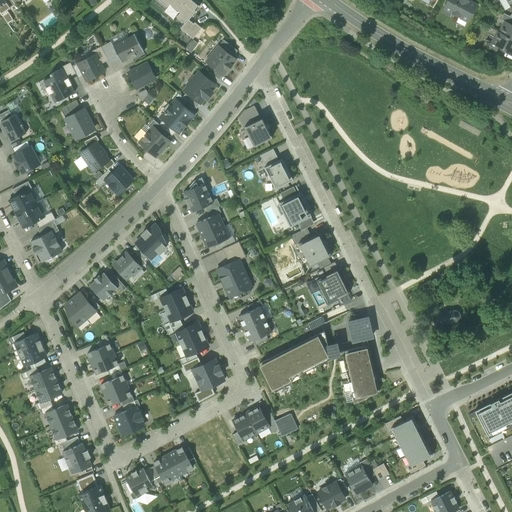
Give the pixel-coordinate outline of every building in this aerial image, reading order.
[(0,0),(0,12),(1,14),(7,10),(9,8),(10,8),(4,0),(0,0)] [(15,4),(12,0),(4,0),(10,8),(9,8),(10,9),(15,4)] [(200,6),(192,0),(158,0),(167,7),(170,4),(180,12),(176,17),(185,23),(185,24),(189,20),(196,11),(194,10),(198,6),(199,7),(200,6)] [(448,0),(446,5),(453,8),(451,12),(468,21),(476,5),(470,2),(470,1),(467,0),(448,0)] [(3,16),(8,24),(13,20),(8,12),(3,16)] [(505,22),(511,25),(511,24),(511,17),(510,17),(504,13),(501,20),(505,22)] [(202,28),(195,22),(194,24),(189,20),(185,24),(185,23),(180,29),(193,39),(202,28)] [(505,22),(500,33),(511,38),(511,25),(505,22)] [(511,53),(511,38),(500,33),(498,32),(493,43),(492,43),(499,47),(511,53)] [(134,35),(114,45),(113,45),(119,58),(122,63),(123,63),(122,62),(143,51),(143,52),(144,51),(135,34),(134,34),(134,35)] [(491,49),(496,52),(499,47),(492,43),(493,43),(486,39),(481,50),(489,52),(491,49)] [(238,51),(223,40),(218,46),(233,57),(238,51)] [(111,42),(101,47),(108,61),(109,63),(119,58),(113,45),(111,42)] [(233,57),(218,46),(206,62),(211,66),(214,68),(224,75),(228,70),(228,71),(233,65),(232,65),(236,59),(233,57)] [(101,47),(90,52),(92,56),(95,54),(101,64),(108,61),(101,47)] [(80,53),(84,60),(92,56),(90,52),(89,49),(80,53)] [(84,60),(78,63),(84,76),(87,81),(105,72),(101,64),(95,54),(92,56),(84,60)] [(62,67),(62,68),(67,78),(68,77),(76,73),(72,66),(71,62),(62,67)] [(84,76),(78,63),(72,66),(76,73),(79,78),(84,76)] [(128,73),(136,88),(154,79),(154,78),(156,77),(148,63),(128,73)] [(44,81),(50,93),(55,103),(68,96),(75,92),(68,79),(69,78),(68,77),(67,78),(62,68),(50,74),(52,77),(44,81)] [(224,75),(214,68),(210,73),(219,80),(220,80),(224,75)] [(187,92),(200,103),(205,98),(207,99),(213,92),(211,90),(215,85),(206,77),(199,71),(195,77),(194,76),(188,84),(188,85),(184,90),(187,92)] [(206,77),(215,85),(219,80),(210,73),(210,72),(206,77)] [(187,101),(197,108),(200,103),(187,92),(183,97),(187,101)] [(69,97),(68,96),(55,103),(50,93),(49,94),(54,105),(69,97)] [(176,99),(183,105),(187,101),(183,97),(178,93),(175,98),(176,99)] [(176,131),(179,133),(194,114),(189,109),(188,110),(183,105),(176,99),(160,117),(163,120),(176,131)] [(61,109),(63,114),(79,105),(77,100),(61,109)] [(81,109),(79,105),(63,114),(66,119),(82,111),(81,109)] [(240,118),(244,127),(260,119),(254,106),(245,110),(240,118)] [(6,134),(11,143),(20,138),(19,137),(26,133),(22,126),(23,125),(17,113),(12,116),(9,110),(0,114),(0,119),(1,123),(7,134),(6,134)] [(66,119),(76,138),(94,129),(84,110),(82,111),(66,119)] [(244,127),(254,146),(272,137),(262,118),(260,119),(244,127)] [(163,120),(159,124),(154,119),(148,126),(152,129),(153,127),(163,136),(167,131),(172,135),(176,131),(163,120)] [(140,142),(156,156),(160,152),(162,154),(168,148),(165,146),(169,141),(163,136),(153,127),(152,129),(140,142)] [(85,140),(89,146),(96,142),(99,140),(96,135),(85,140)] [(89,166),(93,172),(94,171),(102,166),(109,161),(105,155),(106,154),(101,147),(100,148),(96,142),(89,146),(81,152),(90,166),(89,166)] [(13,155),(23,173),(40,164),(30,146),(13,155)] [(260,155),(266,166),(279,160),(273,149),(260,155)] [(279,160),(266,166),(264,167),(276,188),(293,180),(283,158),(279,160)] [(109,161),(102,166),(106,171),(109,169),(115,163),(112,159),(109,161)] [(106,180),(118,193),(132,180),(120,167),(113,174),(106,180)] [(96,181),(100,186),(106,180),(113,174),(109,169),(96,181)] [(202,177),(193,181),(195,184),(189,186),(191,189),(186,191),(183,192),(192,212),(205,206),(213,202),(212,201),(202,177)] [(12,189),(16,196),(29,190),(25,183),(12,189)] [(280,193),(283,201),(297,194),(293,186),(280,193)] [(9,200),(16,213),(37,203),(30,190),(30,189),(29,190),(16,196),(9,200)] [(297,194),(283,201),(279,203),(280,204),(276,206),(281,216),(284,214),(290,227),(298,223),(303,220),(311,216),(300,193),(297,194)] [(213,202),(205,206),(208,212),(218,207),(220,206),(217,199),(212,201),(213,202)] [(44,216),(37,203),(16,213),(24,227),(36,221),(44,217),(44,216)] [(218,207),(208,212),(210,217),(218,213),(221,212),(218,207)] [(36,221),(39,227),(53,220),(54,220),(55,219),(52,212),(44,216),(44,217),(36,221)] [(196,223),(202,236),(224,226),(218,213),(210,217),(196,223)] [(315,224),(311,216),(303,220),(307,228),(315,224)] [(59,230),(54,220),(53,220),(39,227),(37,228),(41,236),(52,230),(54,233),(59,230)] [(303,220),(298,223),(301,230),(307,228),(303,220)] [(166,232),(161,222),(157,226),(160,228),(162,234),(166,232)] [(155,224),(148,231),(147,229),(142,234),(143,236),(136,243),(137,244),(150,258),(151,259),(158,252),(160,253),(166,247),(165,246),(166,245),(162,234),(160,228),(157,226),(155,224)] [(224,226),(202,236),(207,247),(216,243),(229,237),(224,226)] [(295,245),(299,243),(311,237),(307,228),(301,230),(291,236),(295,245)] [(31,241),(42,262),(63,251),(54,233),(52,230),(41,236),(31,241)] [(311,237),(299,243),(310,266),(317,263),(328,257),(332,255),(320,232),(311,237)] [(229,237),(216,243),(219,249),(235,241),(233,236),(229,237)] [(222,249),(229,263),(239,259),(246,256),(239,241),(222,249)] [(150,258),(137,244),(133,248),(135,250),(146,262),(150,258)] [(146,262),(135,250),(130,255),(141,268),(147,263),(146,262)] [(130,255),(126,252),(122,256),(123,257),(119,261),(118,260),(113,264),(127,279),(132,274),(134,275),(141,268),(130,255)] [(328,257),(317,263),(320,269),(323,267),(331,263),(328,257)] [(229,263),(217,269),(230,297),(252,287),(239,259),(229,263)] [(0,279),(11,274),(4,260),(0,262),(0,279)] [(326,272),(325,273),(325,275),(338,269),(333,263),(331,263),(323,267),(326,272)] [(321,278),(317,280),(329,303),(337,299),(348,293),(350,292),(338,269),(325,275),(321,278)] [(99,275),(95,278),(95,279),(96,280),(90,285),(100,297),(104,301),(109,296),(118,288),(110,278),(104,272),(100,276),(99,274),(99,275)] [(17,286),(11,274),(0,279),(0,295),(7,292),(17,286)] [(115,274),(110,278),(118,288),(122,292),(127,288),(115,274)] [(161,298),(166,310),(188,300),(183,288),(169,294),(161,298)] [(167,289),(151,296),(153,301),(161,298),(169,294),(167,289)] [(0,309),(11,301),(11,300),(7,292),(0,295),(0,309)] [(96,311),(96,310),(88,301),(81,292),(65,305),(70,317),(78,326),(96,311)] [(351,300),(348,293),(337,299),(341,306),(351,300)] [(92,297),(88,301),(96,310),(100,306),(92,297)] [(188,300),(166,310),(171,321),(180,318),(193,311),(188,300)] [(260,300),(248,306),(250,311),(261,306),(263,305),(260,300)] [(239,316),(245,329),(266,319),(261,306),(250,311),(239,316)] [(456,321),(457,320),(458,320),(459,318),(460,317),(459,315),(459,313),(458,312),(456,311),(455,311),(454,311),(432,316),(433,319),(435,319),(436,323),(434,324),(435,327),(456,321)] [(368,317),(350,321),(348,322),(353,341),(363,339),(367,338),(372,337),(368,317)] [(164,325),(167,330),(182,323),(180,318),(171,321),(164,325)] [(266,319),(245,329),(250,342),(254,340),(267,334),(272,332),(266,319)] [(176,332),(182,344),(204,334),(198,322),(185,329),(176,332)] [(182,323),(167,330),(169,336),(176,332),(185,329),(182,323)] [(329,354),(328,348),(328,346),(328,345),(324,330),(268,359),(269,362),(322,335),(327,354),(329,354)] [(12,344),(15,342),(27,338),(24,332),(9,338),(12,344)] [(37,333),(27,338),(15,342),(18,349),(17,350),(19,354),(42,345),(41,340),(40,340),(37,333)] [(204,334),(182,344),(187,356),(195,352),(209,346),(204,334)] [(267,334),(254,340),(256,346),(269,340),(267,334)] [(322,335),(269,362),(268,359),(260,363),(274,392),(275,392),(292,383),(290,379),(328,360),(327,354),(322,335)] [(96,343),(99,349),(110,344),(108,338),(96,343)] [(367,338),(363,339),(365,346),(366,349),(373,379),(376,378),(367,338)] [(88,353),(92,363),(114,354),(110,344),(99,349),(88,353)] [(42,345),(19,354),(21,359),(22,359),(25,365),(29,364),(45,357),(46,356),(44,350),(44,349),(42,345)] [(329,354),(327,354),(328,360),(343,356),(342,354),(366,349),(365,346),(336,352),(329,354)] [(343,356),(351,391),(353,401),(354,404),(379,391),(379,390),(376,378),(373,379),(366,349),(342,354),(343,356)] [(195,352),(179,359),(182,365),(198,357),(195,352)] [(118,364),(114,354),(92,363),(96,373),(107,369),(118,364)] [(45,357),(29,364),(32,369),(47,363),(45,357)] [(182,365),(186,373),(193,369),(192,369),(202,364),(198,357),(182,365)] [(202,364),(192,369),(193,369),(202,390),(202,391),(212,386),(224,381),(221,374),(223,373),(219,365),(217,366),(214,359),(202,364)] [(124,361),(118,364),(107,369),(110,374),(121,369),(127,367),(124,361)] [(24,379),(31,376),(39,373),(37,367),(22,374),(24,379)] [(51,368),(39,373),(31,376),(32,380),(31,381),(34,386),(35,385),(36,389),(57,380),(55,378),(56,377),(54,372),(53,373),(51,368)] [(123,375),(121,369),(110,374),(112,380),(123,375)] [(101,385),(105,395),(127,385),(123,375),(112,380),(101,385)] [(57,380),(36,389),(38,393),(37,393),(39,398),(40,398),(42,402),(50,398),(62,393),(60,388),(61,388),(59,383),(58,383),(57,380)] [(131,395),(127,385),(105,395),(109,405),(121,400),(132,395),(131,395)] [(202,390),(195,393),(199,402),(215,394),(212,386),(202,391),(202,390)] [(347,403),(353,401),(351,391),(345,393),(347,403)] [(511,391),(475,411),(487,436),(511,423),(511,391)] [(132,395),(131,395),(132,395),(121,400),(123,406),(135,401),(132,395)] [(42,402),(35,405),(37,410),(41,409),(52,404),(50,398),(42,402)] [(125,411),(136,406),(140,405),(138,399),(135,401),(123,406),(125,411)] [(52,404),(41,409),(43,414),(46,413),(55,409),(52,404)] [(67,404),(55,409),(46,413),(48,417),(47,417),(49,423),(50,422),(52,426),(72,417),(71,414),(72,414),(70,409),(69,409),(67,404)] [(125,411),(114,416),(122,436),(131,432),(131,431),(139,428),(138,428),(144,425),(142,420),(144,419),(141,412),(139,412),(136,406),(125,411)] [(259,406),(245,413),(256,433),(269,426),(264,416),(259,406)] [(275,421),(271,412),(264,416),(269,426),(272,432),(278,429),(275,421)] [(256,433),(245,413),(233,420),(239,431),(244,440),(256,433)] [(282,436),(297,429),(290,414),(275,421),(278,429),(282,436)] [(389,431),(392,429),(391,427),(403,421),(400,416),(386,423),(389,431)] [(72,417),(52,426),(53,429),(52,430),(55,435),(56,435),(57,439),(66,435),(78,430),(75,425),(76,425),(74,420),(73,420),(72,417)] [(413,417),(403,421),(391,427),(392,429),(396,437),(398,436),(415,428),(418,427),(413,417)] [(489,439),(494,436),(502,432),(511,427),(511,423),(487,436),(489,439)] [(415,428),(398,436),(396,437),(397,439),(396,439),(400,446),(401,447),(403,446),(420,437),(422,436),(419,430),(417,431),(415,428)] [(244,440),(239,431),(232,435),(238,445),(245,441),(244,440)] [(505,436),(502,432),(494,436),(496,441),(505,436)] [(57,439),(54,440),(56,446),(61,443),(68,441),(66,435),(57,439)] [(78,436),(68,441),(61,443),(65,451),(81,444),(78,436)] [(420,437),(403,446),(401,447),(402,448),(401,448),(404,455),(405,455),(406,456),(407,455),(424,447),(423,443),(425,442),(422,436),(420,437)] [(81,444),(65,451),(63,452),(72,474),(93,465),(89,458),(91,457),(88,450),(86,451),(83,443),(81,444)] [(424,447),(407,455),(406,456),(410,464),(411,466),(423,460),(432,455),(427,445),(424,447)] [(183,450),(191,464),(196,462),(189,447),(183,450)] [(183,450),(183,449),(179,452),(178,449),(168,455),(179,475),(193,467),(191,464),(183,450)] [(168,455),(158,460),(159,462),(155,465),(163,480),(165,483),(179,475),(168,455)] [(362,465),(369,478),(376,474),(373,469),(367,458),(360,462),(361,465),(362,465)] [(361,465),(360,462),(358,459),(342,467),(346,473),(361,465)] [(423,460),(411,466),(410,464),(407,466),(411,473),(425,466),(423,460)] [(384,463),(378,466),(384,477),(389,474),(384,463)] [(150,468),(158,482),(163,480),(155,465),(150,468)] [(345,474),(356,494),(373,485),(369,478),(362,465),(361,465),(346,473),(345,474)] [(384,477),(378,466),(373,469),(376,474),(379,480),(384,477)] [(152,485),(145,471),(143,468),(137,471),(136,470),(131,473),(132,474),(126,478),(136,496),(141,493),(141,494),(148,490),(148,489),(153,487),(152,485)] [(145,471),(152,485),(158,482),(150,468),(145,471)] [(76,480),(81,493),(98,486),(93,474),(76,480)] [(346,489),(341,478),(335,482),(336,482),(341,492),(346,489)] [(330,484),(323,488),(324,489),(318,492),(327,508),(333,505),(333,506),(340,503),(340,502),(345,499),(341,492),(336,482),(335,482),(331,485),(330,484)] [(81,493),(79,494),(86,511),(104,511),(110,510),(100,485),(98,486),(81,493)] [(294,500),(304,495),(300,488),(290,494),(294,500)] [(425,497),(428,502),(431,500),(439,496),(436,491),(425,497)] [(453,497),(450,491),(439,496),(431,500),(437,511),(439,511),(451,511),(459,508),(456,502),(457,502),(454,496),(453,497)] [(314,511),(306,497),(305,494),(304,495),(294,500),(288,504),(292,511),(314,511)] [(316,511),(321,510),(312,494),(306,497),(314,511),(316,511)] [(420,499),(423,505),(428,502),(425,497),(420,499)] [(285,511),(281,503),(275,506),(278,510),(278,511),(285,511)]
